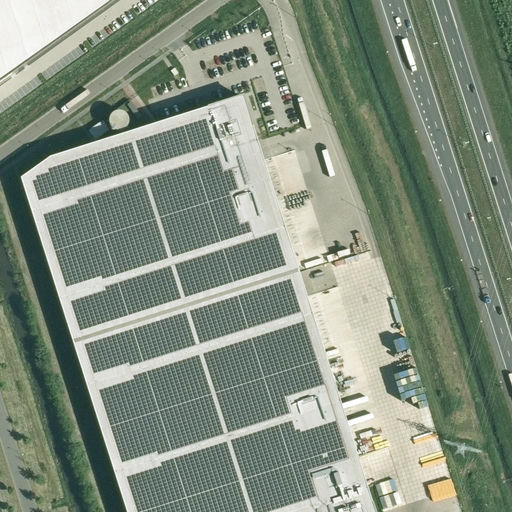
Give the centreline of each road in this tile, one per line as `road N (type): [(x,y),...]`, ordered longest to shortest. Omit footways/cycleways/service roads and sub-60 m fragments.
road 1 (motorway): [(396,0),(511,365)]
road 2 (motorway): [(511,225),(440,0)]
